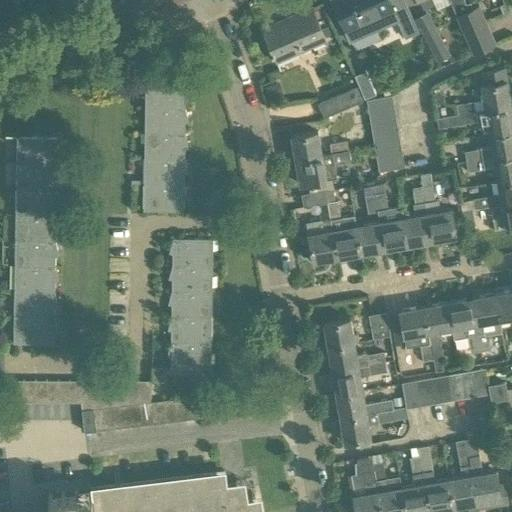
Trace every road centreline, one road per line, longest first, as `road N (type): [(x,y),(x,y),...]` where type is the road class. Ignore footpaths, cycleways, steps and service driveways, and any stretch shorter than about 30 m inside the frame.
road 1 (residential): [(284,298),(252,124),(214,0)]
road 2 (residential): [(284,298),(511,261)]
road 3 (residential): [(320,511),(284,298)]
road 4 (tertiary): [(0,66),(153,0)]
